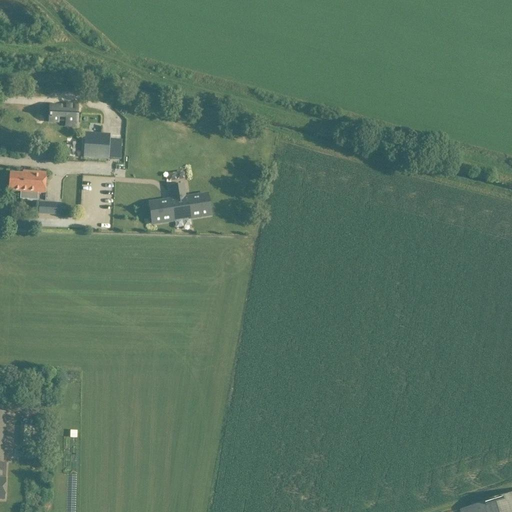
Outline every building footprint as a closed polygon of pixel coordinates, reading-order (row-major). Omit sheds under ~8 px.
[(50,116),(49,118),(50,118),(50,122),(66,123),(66,126),(76,127),(77,105),(67,104),(67,107),(51,106),(50,116)] [(85,134),(83,158),(120,160),(122,140),(110,139),(111,135),(99,135),(90,134),(85,134)] [(21,199),(36,200),(37,193),(44,194),(46,173),(23,172),(23,174),(10,173),(9,192),(21,192),(21,199)] [(150,204),(152,224),(210,216),(207,196),(185,199),(183,185),(171,187),(173,201),(150,204)] [(39,214),(60,215),(60,205),(40,203),(39,214)] [(19,451),(29,451),(29,447),(32,447),(34,425),(21,424),(19,451)] [(9,469),(7,479),(29,482),(31,472),(9,469)] [(511,511),(511,493),(459,510),(459,511),(511,511)]
